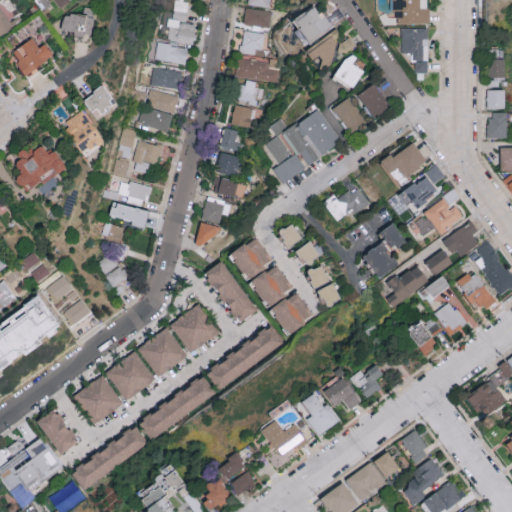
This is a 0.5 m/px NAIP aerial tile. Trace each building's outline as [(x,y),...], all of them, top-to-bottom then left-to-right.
[(49,0),(57,10),(69,0),(49,0)] [(171,0),(167,32),(175,34),(174,42),(193,45),(196,25),(185,23),(189,1),(180,0),(171,0)] [(429,24),(428,0),(386,0),(387,13),(380,14),(380,25),(429,24)] [(294,23),(309,43),(332,26),(317,6),(294,23)] [(0,36),(14,26),(0,8),(0,36)] [(93,10),(84,9),(84,16),(63,14),(62,31),(74,31),(73,41),(90,43),(93,10)] [(243,29),(270,30),(270,11),(244,10),(243,29)] [(401,54),(412,54),(412,74),(427,74),(427,29),(401,29),(401,54)] [(321,72),(355,47),(347,36),(342,39),(336,30),(306,51),(321,72)] [(262,54),(262,33),(242,33),(242,54),(262,54)] [(43,37),(33,43),(30,38),(10,50),(24,72),(53,54),(43,37)] [(187,49),(157,43),(155,59),(184,65),(187,49)] [(365,69),(347,57),(333,77),(350,90),(365,69)] [(275,82),(277,64),(238,58),(235,77),(275,82)] [(487,60),(487,87),(503,87),(503,60),(487,60)] [(150,84),(179,90),(183,73),(154,67),(150,84)] [(258,106),(261,85),(240,82),(237,102),(258,106)] [(390,108),(374,84),(357,95),(372,119),(390,108)] [(98,121),(115,106),(100,87),(82,102),(98,121)] [(174,113),(178,97),(151,89),(147,105),(174,113)] [(486,109),(503,109),(503,90),(486,90),(486,109)] [(352,134),(367,121),(347,97),(332,110),(352,134)] [(229,124),(251,129),(255,110),(234,105),(229,124)] [(341,143),(315,105),(308,110),(310,114),(265,144),(279,165),(272,169),(283,184),(305,169),(293,151),(294,151),(305,168),(341,143)] [(63,118),(85,151),(103,139),(80,106),(63,118)] [(138,122),(166,133),(172,118),(145,107),(138,122)] [(485,113),(485,138),(506,138),(506,113),(485,113)] [(240,144),(236,142),(239,133),(224,128),(218,146),(237,153),(240,144)] [(136,132),(123,129),(116,155),(129,159),(136,132)] [(130,168),(144,174),(148,163),(156,166),(163,148),(140,140),(130,168)] [(396,184),(427,163),(411,140),(381,161),(396,184)] [(6,158),(18,174),(14,177),(28,195),(66,166),(52,148),(47,152),(40,143),(27,154),(22,146),(6,158)] [(511,171),(511,147),(499,147),(499,171),(511,171)] [(234,177),(239,157),(220,153),(216,172),(234,177)] [(124,177),(127,163),(116,160),(112,174),(124,177)] [(415,210),(439,193),(432,184),(443,177),(436,167),(402,191),(415,210)] [(235,197),(238,182),(213,177),(210,193),(235,197)] [(382,197),(370,178),(326,205),(337,224),(382,197)] [(151,188),(121,180),(117,194),(105,191),(103,196),(145,208),(151,188)] [(463,217),(452,202),(458,198),(453,191),(409,224),(419,238),(434,227),(439,235),(463,217)] [(201,217),(221,223),(226,205),(207,199),(201,217)] [(112,207),(110,214),(132,220),(131,225),(146,229),(150,211),(117,203),(116,208),(112,207)] [(218,228),(201,222),(194,243),(211,249),(218,228)] [(126,229),(105,223),(101,236),(122,242),(126,229)] [(302,239),(291,223),(275,235),(286,250),(302,239)] [(362,255),(377,279),(399,265),(391,253),(406,243),(393,223),(378,233),(384,241),(362,255)] [(442,240),(454,259),(481,243),(469,223),(442,240)] [(271,262),(253,237),(228,256),(246,281),(271,262)] [(295,251),(305,266),(325,254),(316,238),(295,251)] [(481,257),(474,262),(500,296),(511,287),(511,274),(487,241),(476,250),(481,257)] [(452,265),(444,251),(424,263),(432,277),(452,265)] [(40,262),(33,253),(21,262),(27,271),(40,262)] [(95,264),(113,288),(127,277),(110,253),(95,264)] [(238,325),(257,311),(222,261),(203,274),(238,325)] [(386,299),(392,308),(430,281),(417,262),(389,282),(396,292),(386,299)] [(49,274),(43,264),(29,273),(35,283),(49,274)] [(313,289),(329,281),(321,265),(305,273),(313,289)] [(266,308),(291,291),(274,266),(249,283),(266,308)] [(455,282),(479,314),(495,301),(472,269),(455,282)] [(44,288),(53,303),(73,291),(64,276),(44,288)] [(0,310),(18,298),(4,277),(0,279),(0,310)] [(433,298),(448,286),(441,277),(425,289),(433,298)] [(341,300),(332,283),(316,292),(325,308),(341,300)] [(311,319),(295,294),(269,310),(286,336),(311,319)] [(0,322),(0,370),(62,331),(41,297),(0,322)] [(72,327),(91,314),(81,300),(62,314),(72,327)] [(168,323),(191,355),(221,333),(198,302),(168,323)] [(449,335),(466,323),(451,302),(434,314),(449,335)] [(421,322),(407,331),(423,355),(438,345),(430,334),(439,329),(432,319),(424,325),(421,322)] [(284,343),(270,325),(205,372),(218,390),(284,343)] [(137,348),(157,378),(188,357),(167,327),(137,348)] [(126,402),(156,380),(135,351),(104,373),(126,402)] [(383,374),(373,361),(350,380),(365,399),(380,386),(375,380),(383,374)] [(124,405),(103,374),(73,395),(93,426),(124,405)] [(343,401),(348,409),(359,403),(344,376),(322,388),(333,407),(343,401)] [(216,396),(204,377),(137,421),(149,440),(216,396)] [(481,418),(504,402),(489,380),(466,397),(481,418)] [(297,406),(320,435),(339,421),(317,391),(297,406)] [(79,443),(57,408),(37,421),(60,456),(79,443)] [(511,415),(508,418),(511,424),(511,436),(503,442),(511,457),(511,415)] [(259,433),(286,461),(307,440),(292,424),(284,431),(273,420),(259,433)] [(83,491),(148,444),(135,426),(70,472),(83,491)] [(399,441),(415,463),(431,452),(415,430),(399,441)] [(62,470),(40,438),(28,446),(22,437),(6,449),(12,458),(0,467),(0,478),(22,509),(36,500),(30,493),(62,470)] [(216,468),(226,481),(248,464),(239,451),(216,468)] [(400,468),(387,451),(373,462),(386,479),(400,468)] [(446,477),(433,459),(397,486),(410,503),(446,477)] [(385,482),(368,462),(345,482),(362,501),(385,482)] [(190,511),(205,511),(170,465),(161,472),(190,511)] [(229,484),(238,497),(255,484),(246,471),(229,484)] [(49,497),(60,511),(64,511),(85,496),(72,479),(49,497)] [(445,511),(464,496),(451,480),(421,504),(427,511),(445,511)] [(230,499),(220,481),(199,493),(208,511),(230,499)] [(347,511),(358,503),(342,482),(320,499),(329,511),(347,511)] [(143,511),(175,511),(157,487),(141,500),(148,509),(143,511)]
